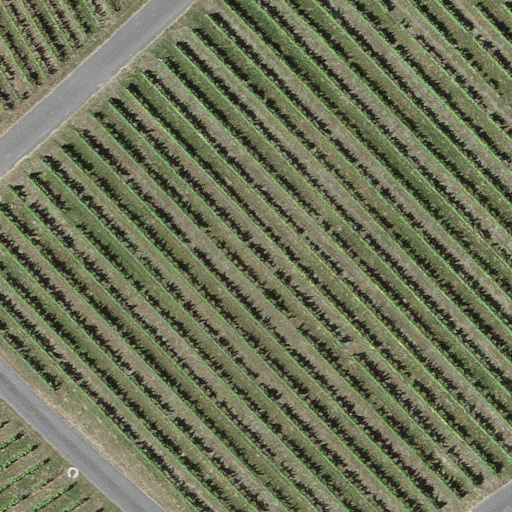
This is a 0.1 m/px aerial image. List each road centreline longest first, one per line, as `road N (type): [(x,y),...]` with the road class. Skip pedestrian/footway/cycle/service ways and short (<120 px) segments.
road 1 (track): [(0,159),(175,0)]
road 2 (track): [(0,371),(143,511)]
